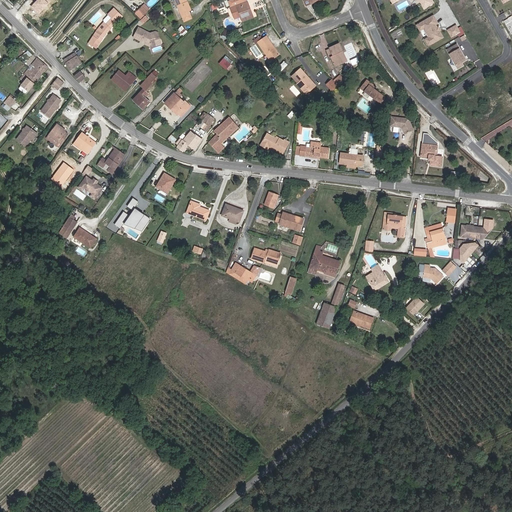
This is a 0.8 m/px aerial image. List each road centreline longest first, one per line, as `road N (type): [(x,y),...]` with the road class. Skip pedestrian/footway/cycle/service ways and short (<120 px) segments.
road 1 (tertiary): [(511,200),(175,154),(97,106),(0,6)]
road 2 (residential): [(221,511),(386,369),(511,231)]
road 3 (residential): [(433,111),(507,58),(509,45),(482,0)]
road 4 (tertiary): [(366,9),(394,66),(433,111)]
